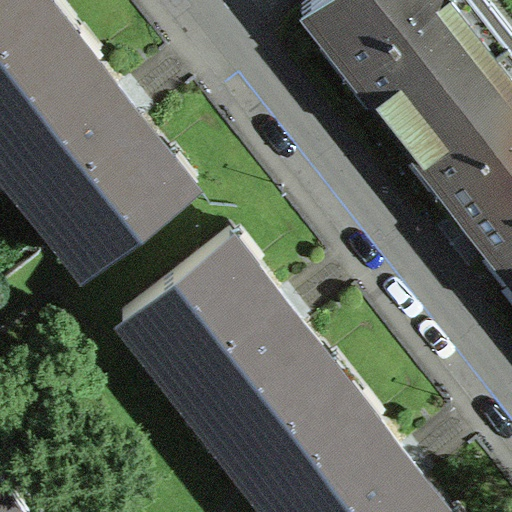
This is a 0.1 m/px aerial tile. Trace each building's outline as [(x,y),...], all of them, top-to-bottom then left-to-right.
[(0,0),(0,74),(70,19),(55,0),(0,0)] [(317,0),(476,202),(473,204),(494,231),(511,253),(511,46),(475,0),(317,0)] [(125,89),(70,19),(0,74),(0,150),(12,165),(8,168),(52,223),(55,221),(86,260),(194,176),(125,89)] [(194,404),(198,402),(246,463),(353,379),(287,295),(229,222),(122,306),(154,346),(151,349),(194,404)] [(457,511),(408,449),(353,379),(246,463),(284,511),(457,511)] [(0,511),(35,511),(0,471),(0,511)]
